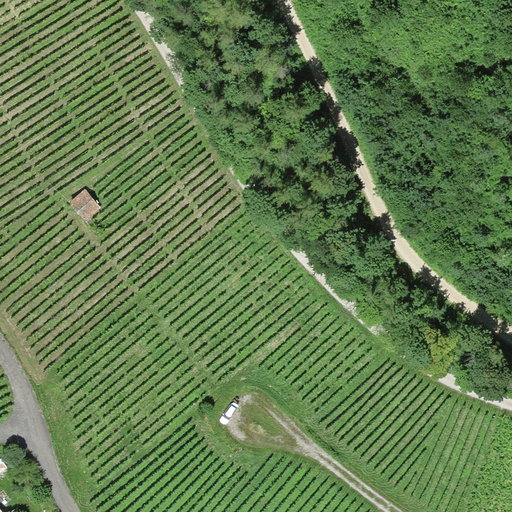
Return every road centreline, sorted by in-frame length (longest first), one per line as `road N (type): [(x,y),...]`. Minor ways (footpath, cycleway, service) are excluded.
road 1 (track): [(135,0),(231,161),(332,289),(406,355),(464,390),(511,406)]
road 2 (track): [(511,339),(461,304),(398,241),(285,0)]
road 3 (track): [(394,511),(256,396)]
road 4 (residential): [(71,511),(35,425),(0,435)]
road 5 (track): [(256,396),(234,416),(239,437),(260,447),(309,447)]
